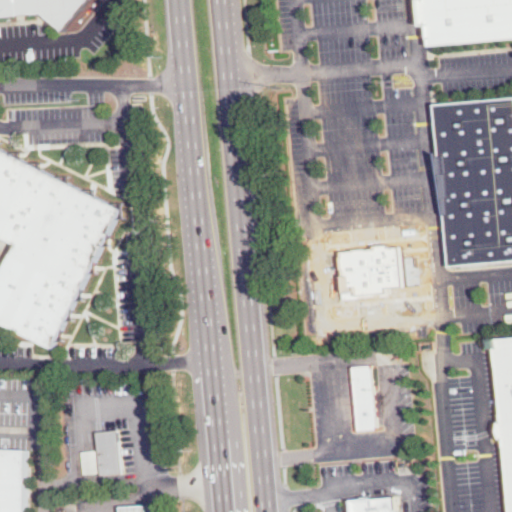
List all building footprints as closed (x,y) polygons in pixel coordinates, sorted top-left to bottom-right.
[(92,0),(67,31),(46,13),(0,16),(0,0),(92,0)] [(511,0),(511,40),(434,48),(432,26),(426,27),(424,0),(511,0)] [(511,261),(453,266),(449,215),(444,216),(439,156),(443,156),(438,105),(511,98),(511,261)] [(0,142),(4,142),(5,150),(13,154),(24,153),(24,159),(33,164),(44,163),(45,170),(59,177),(71,176),(72,183),(86,191),(98,190),(99,197),(113,204),(125,203),(126,219),(119,219),(111,234),(113,247),(105,247),(98,261),(99,274),(92,274),(84,289),(85,300),(79,301),(74,310),(75,322),(68,322),(64,329),(65,342),(58,342),(55,349),(0,321),(0,282),(19,245),(0,235),(0,142)] [(341,242),(342,269),(347,269),(348,279),(355,280),(357,289),(388,288),(387,279),(402,278),(400,240),(341,242)] [(511,336),(511,511),(510,511),(504,438),(501,439),(499,422),(503,421),(497,347),(492,348),(491,339),(511,336)] [(380,429),(363,430),(357,367),(375,365),(380,429)] [(121,430),(125,474),(104,476),(103,473),(95,474),(94,458),(102,457),(99,432),(121,430)] [(0,511),(0,449),(30,450),(28,511),(0,511)] [(85,474),(100,472),(98,449),(82,451),(85,474)] [(403,511),(358,511),(357,499),(402,495),(403,511)]
